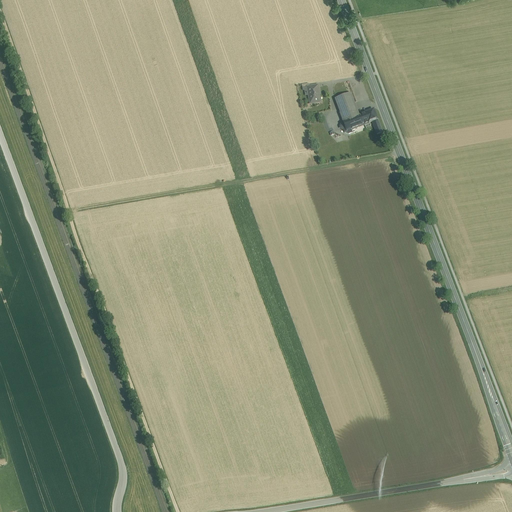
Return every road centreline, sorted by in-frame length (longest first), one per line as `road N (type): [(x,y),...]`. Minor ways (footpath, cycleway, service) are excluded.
road 1 (track): [(0,14),(177,511)]
road 2 (primary): [(341,0),(511,452)]
road 3 (unclassified): [(116,511),(122,471),(0,137)]
road 4 (unclassified): [(283,511),(461,480)]
